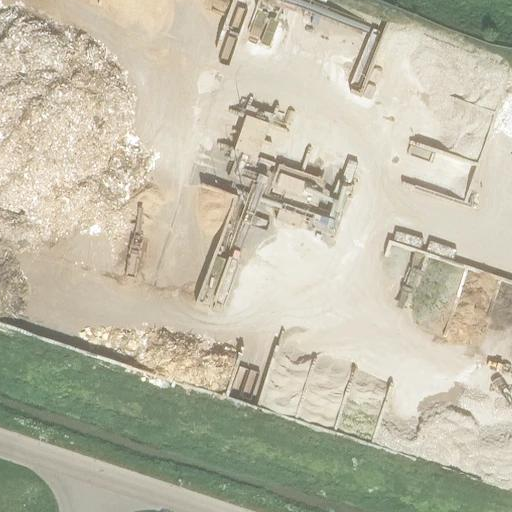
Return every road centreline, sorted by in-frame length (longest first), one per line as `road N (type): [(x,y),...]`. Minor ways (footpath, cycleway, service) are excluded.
road 1 (unknown): [(393,211),(388,143),(361,111),(297,80),(242,69),(188,91),(150,149),(123,217),(125,273),(141,290),(196,321),(247,317),(380,223)]
road 2 (unclassified): [(210,511),(81,469)]
road 3 (unknown): [(511,246),(393,211)]
